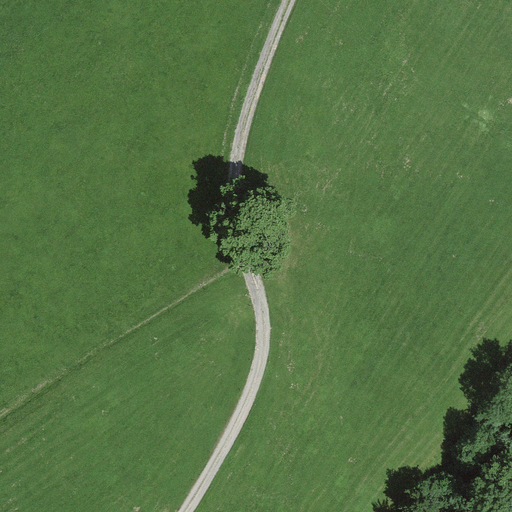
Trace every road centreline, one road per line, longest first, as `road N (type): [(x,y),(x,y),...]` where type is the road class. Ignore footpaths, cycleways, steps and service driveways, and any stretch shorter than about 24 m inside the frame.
road 1 (track): [(249,256),(267,302),(256,372),(187,511)]
road 2 (track): [(291,0),(235,178),(249,256)]
